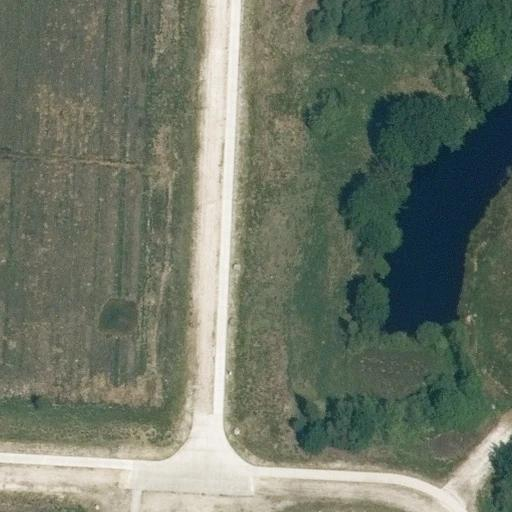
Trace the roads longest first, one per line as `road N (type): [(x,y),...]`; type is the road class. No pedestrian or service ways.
road 1 (track): [(200,483),(221,0)]
road 2 (track): [(200,483),(0,475)]
road 3 (track): [(422,505),(380,494),(261,487)]
